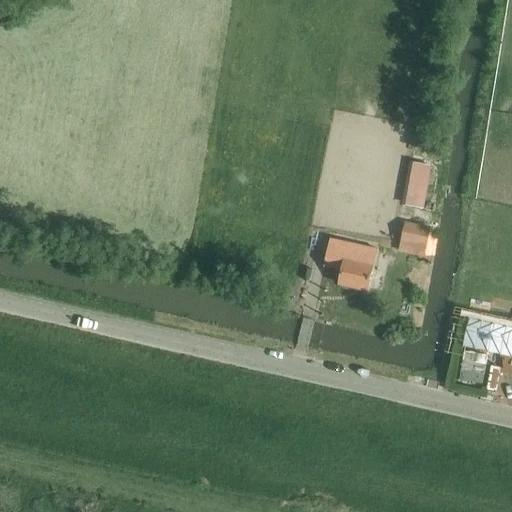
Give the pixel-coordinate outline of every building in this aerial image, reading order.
[(416,129),(415,141),(430,143),(432,132),(416,129)] [(410,163),(405,189),(401,205),(423,210),(432,166),(410,163)] [(406,222),(401,243),(427,249),(431,228),(430,228),(406,222)] [(324,267),(342,271),(339,286),(369,292),(374,268),(373,268),(377,249),(330,239),(324,267)] [(464,352),(461,371),(460,379),(483,384),(484,376),(488,356),(464,352)]
